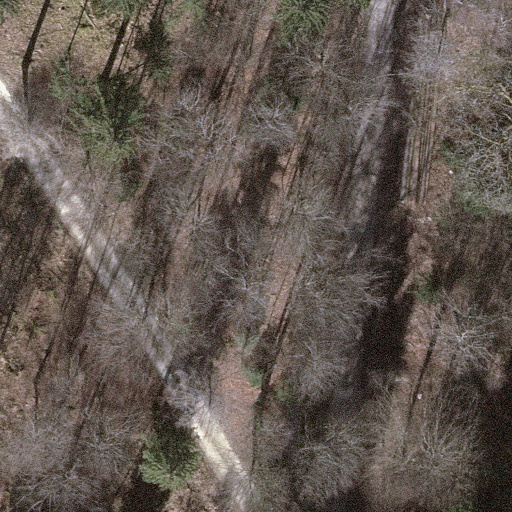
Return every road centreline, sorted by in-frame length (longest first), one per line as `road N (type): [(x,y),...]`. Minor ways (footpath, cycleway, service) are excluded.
road 1 (track): [(0,44),(42,91),(283,511)]
road 2 (track): [(385,0),(369,252),(338,511)]
